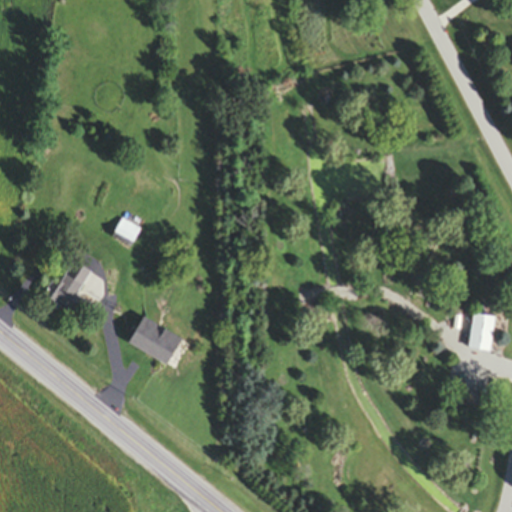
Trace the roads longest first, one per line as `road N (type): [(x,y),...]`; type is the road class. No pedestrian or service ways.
road 1 (residential): [(415,0),(511,178),(502,511)]
road 2 (secondary): [(221,511),(0,329)]
